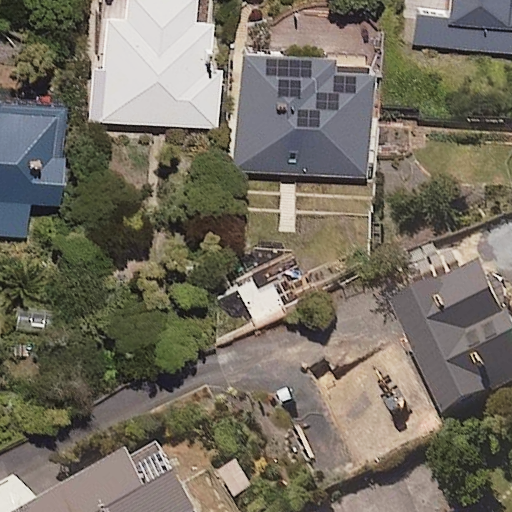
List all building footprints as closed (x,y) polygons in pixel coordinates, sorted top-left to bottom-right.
[(183,0),(115,0),(115,5),(92,4),(87,115),(213,120),(215,57),(203,56),(205,4),(184,3),(183,0)] [(511,0),(446,0),(444,48),(511,51),(511,0)] [(318,42),(235,39),(231,167),(364,171),(367,52),(318,50),(318,42)] [(23,88),(23,68),(0,67),(0,230),(24,231),(25,195),(55,196),(57,89),(23,88)] [(285,310),(264,262),(238,274),(259,321),(285,310)] [(400,304),(426,364),(378,385),(394,423),(442,402),(447,414),(511,385),(511,306),(493,263),(400,304)] [(37,504),(21,473),(0,484),(0,511),(202,511),(166,444),(137,460),(133,453),(37,504)]
